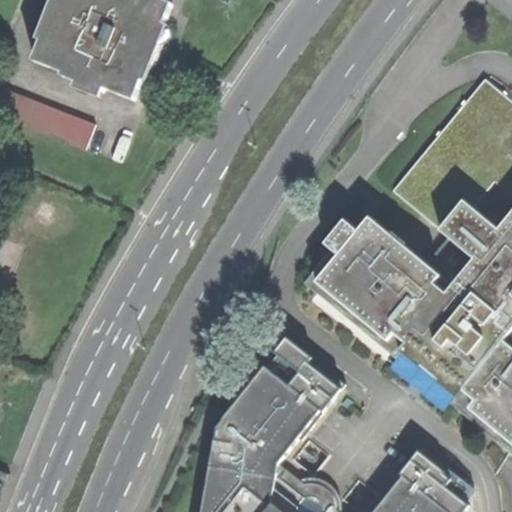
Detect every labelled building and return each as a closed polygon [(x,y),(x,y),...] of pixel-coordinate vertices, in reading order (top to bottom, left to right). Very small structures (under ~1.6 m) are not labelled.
[(41,44),(34,64),(65,76),(63,80),(105,96),(107,92),(137,103),(145,84),(141,82),(151,55),(162,28),(166,30),(175,6),(159,0),(63,0),(46,45),(41,44)] [(451,406),(511,456),(511,337),(510,335),(511,332),(511,101),(486,80),(393,193),(449,239),(426,267),(370,221),(359,234),(345,223),(326,247),(333,253),(305,286),(396,362),(402,355),(421,370),(423,368),(439,381),(436,384),(456,400),(451,406)] [(96,128),(21,97),(12,123),(87,153),(96,128)] [(446,511),(435,503),(446,490),(411,463),(379,504),(382,506),(377,511),(334,511),(334,506),(331,499),(335,493),(323,484),(319,490),(311,488),(303,490),(303,485),(300,483),(279,467),(299,442),(302,443),(335,402),(300,376),(290,389),(265,370),(234,410),(232,408),(215,429),(200,511),(446,511)] [(314,469),(300,483),(303,485),(303,490),(311,488),(319,490),(323,484),(335,493),(331,499),(334,506),(334,511),(342,511),(350,496),(349,490),(347,484),(343,479),(338,474),(331,471),(323,469),(314,469)]
